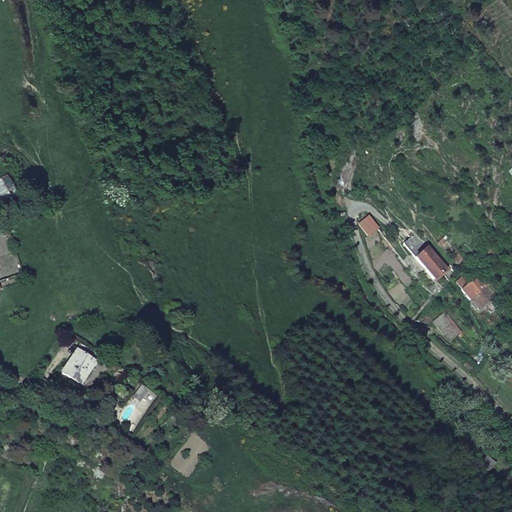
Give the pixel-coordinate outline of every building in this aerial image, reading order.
[(0,203),(15,196),(5,175),(0,177),(0,203)] [(366,219),(357,226),(366,238),(375,230),(366,219)] [(419,250),(409,237),(401,243),(430,279),(442,269),(425,246),(419,250)] [(461,289),(475,311),(494,299),(487,287),(482,290),(475,280),(461,289)] [(434,318),(451,337),(461,327),(444,309),(434,318)] [(95,361),(79,351),(73,362),(69,359),(61,372),(80,384),(95,361)]
